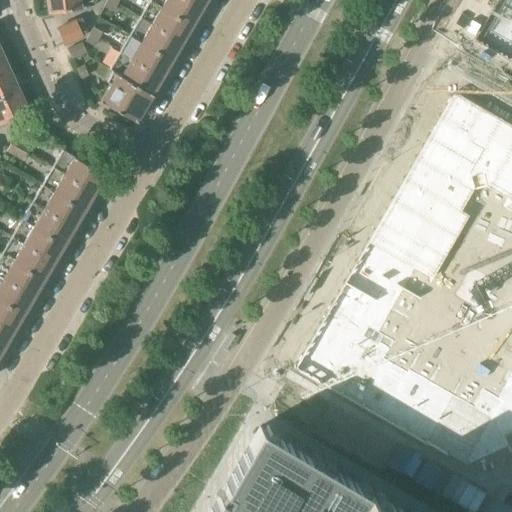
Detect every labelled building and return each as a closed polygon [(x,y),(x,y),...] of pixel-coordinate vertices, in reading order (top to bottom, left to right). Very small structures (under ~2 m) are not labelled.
[(80,0),(47,0),(49,11),(82,7),(82,6),(80,0)] [(117,0),(106,0),(104,5),(113,10),(117,0)] [(192,23),(150,0),(149,0),(129,34),(172,58),(192,23)] [(150,0),(192,23),(205,0),(150,0)] [(511,0),(507,0),(485,40),(511,55),(511,0)] [(86,28),(81,18),(76,20),(75,19),(57,27),(64,43),(83,34),(82,34),(86,28)] [(102,30),(93,25),(85,39),(94,44),(102,30)] [(172,58),(129,34),(109,68),(116,72),(151,92),(172,58)] [(85,50),(81,41),(67,48),(71,56),(85,50)] [(0,47),(0,70),(9,66),(0,47)] [(84,65),(76,68),(80,77),(88,74),(84,65)] [(9,66),(0,70),(0,96),(18,87),(9,66)] [(151,92),(116,72),(99,102),(107,107),(109,104),(136,119),(151,92)] [(0,121),(27,108),(18,87),(0,96),(0,121)] [(306,365),(306,366),(306,367),(306,368),(307,369),(308,370),(309,371),(465,460),(467,460),(508,442),(511,449),(511,140),(459,110),(458,110),(457,109),(456,109),(455,110),(454,110),(453,111),(452,111),(307,364),(306,365)] [(23,139),(15,134),(10,142),(19,147),(23,139)] [(27,152),(32,144),(23,139),(19,147),(27,152)] [(6,150),(14,155),(19,147),(10,142),(6,150)] [(23,160),(27,152),(19,147),(14,155),(23,160)] [(43,184),(84,207),(104,173),(63,149),(43,184)] [(0,182),(7,187),(11,179),(3,174),(0,179),(0,182)] [(84,207),(43,184),(23,218),(64,242),(84,207)] [(23,218),(3,253),(43,277),(64,242),(23,218)] [(3,253),(0,257),(0,298),(23,312),(43,277),(3,253)] [(0,298),(0,344),(3,347),(23,312),(0,298)] [(405,511),(380,497),(372,492),(365,488),(357,484),(328,467),(320,462),(315,459),(291,445),(260,427),(224,489),(230,492),(226,499),(219,496),(209,511),(405,511)]
